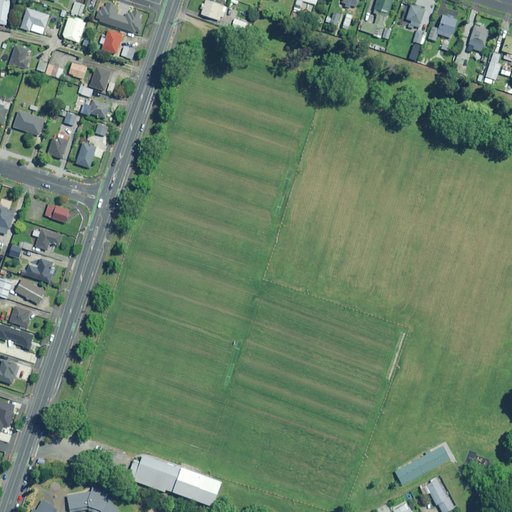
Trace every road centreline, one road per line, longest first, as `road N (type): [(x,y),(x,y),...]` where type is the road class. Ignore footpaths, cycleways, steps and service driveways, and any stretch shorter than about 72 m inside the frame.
road 1 (secondary): [(106,200),(1,511)]
road 2 (secondary): [(170,7),(106,200)]
